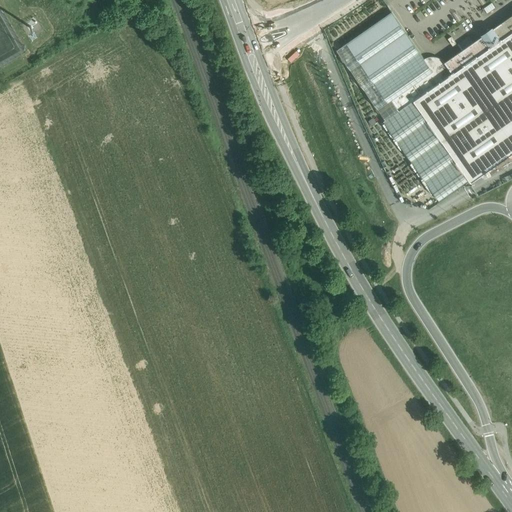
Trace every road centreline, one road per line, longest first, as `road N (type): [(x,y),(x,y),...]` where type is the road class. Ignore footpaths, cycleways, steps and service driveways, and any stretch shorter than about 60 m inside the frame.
road 1 (primary): [(246,44),(348,264),(499,484)]
road 2 (unclassified): [(499,484),(484,417),(410,295),(406,275),(425,237),(479,209),(511,211)]
